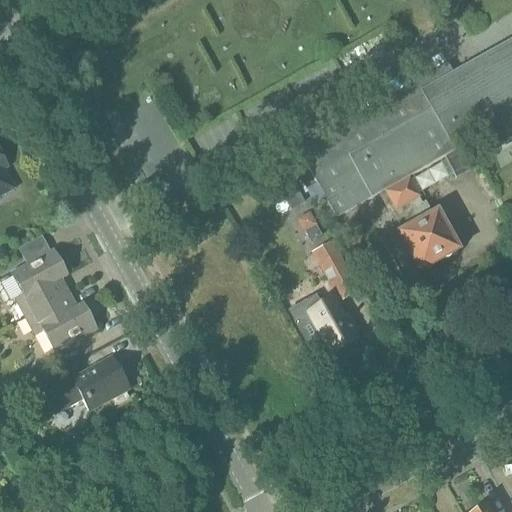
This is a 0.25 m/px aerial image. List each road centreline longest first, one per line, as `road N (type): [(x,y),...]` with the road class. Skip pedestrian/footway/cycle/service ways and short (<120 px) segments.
road 1 (residential): [(260,511),(15,64)]
road 2 (residential): [(330,511),(511,414)]
